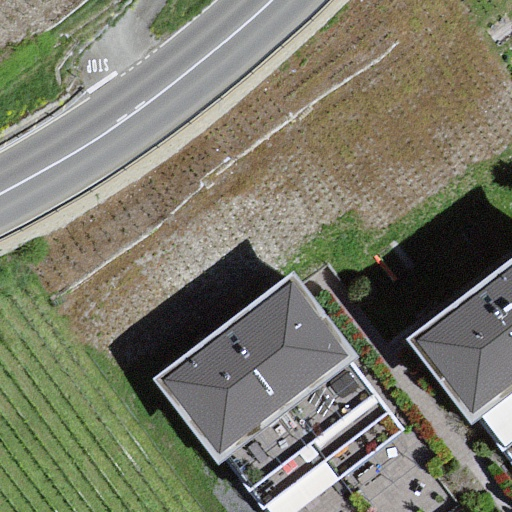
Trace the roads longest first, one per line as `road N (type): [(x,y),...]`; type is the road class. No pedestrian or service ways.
road 1 (tertiary): [(0,194),(148,103)]
road 2 (tertiary): [(148,103),(273,0)]
road 3 (unclassified): [(148,103),(121,62),(155,0)]
